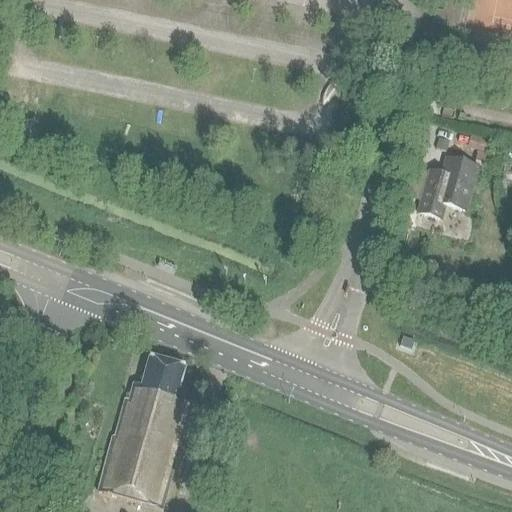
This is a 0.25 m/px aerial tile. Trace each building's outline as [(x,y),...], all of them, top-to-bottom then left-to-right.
[(466,55),(464,71),(491,76),(494,59),(466,55)] [(473,137),(471,148),(491,153),(494,141),(473,137)] [(487,157),(477,154),(473,169),(483,171),(487,157)] [(477,172),(446,163),(442,179),(428,175),(417,216),(442,223),(446,209),(465,215),(477,172)] [(149,361),(141,389),(133,387),(125,413),(122,412),(118,424),(117,423),(97,495),(156,511),(161,511),(193,396),(179,392),(185,370),(149,361)] [(68,444),(63,459),(80,464),(85,449),(68,444)]
